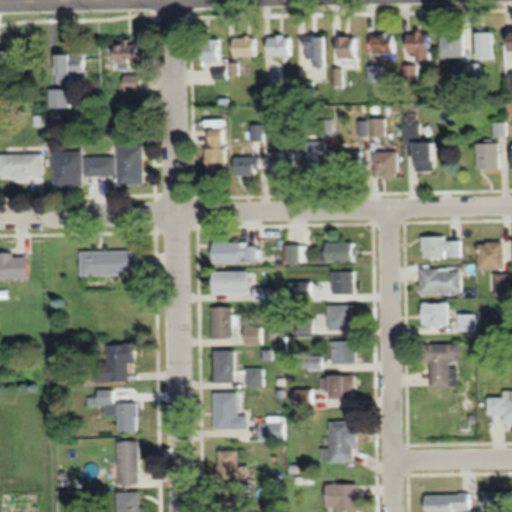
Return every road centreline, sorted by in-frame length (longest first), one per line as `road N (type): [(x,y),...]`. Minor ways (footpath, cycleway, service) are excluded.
road 1 (residential): [(172,0),(180,511)]
road 2 (residential): [(511,210),(0,214)]
road 3 (residential): [(388,214),(391,511)]
road 4 (residential): [(511,467),(391,469)]
